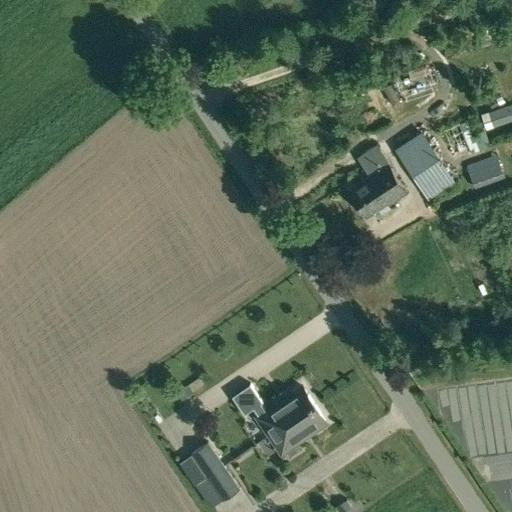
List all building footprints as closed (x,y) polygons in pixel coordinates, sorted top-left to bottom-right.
[(489,114),(493,126),(511,119),(511,110),(511,106),(489,114)] [(422,132),(396,150),(429,200),(455,182),(422,132)] [(495,156),(468,166),(476,187),(503,177),(495,156)] [(371,174),(350,189),(368,215),(389,201),(390,202),(407,191),(387,161),(370,173),(371,174)] [(260,414),(272,432),(316,403),(303,384),(260,414)] [(328,421),(316,403),(272,432),(285,451),(328,421)] [(207,477),(224,465),(208,443),(191,454),(207,477)] [(239,488),(224,465),(207,477),(222,500),(239,488)]
